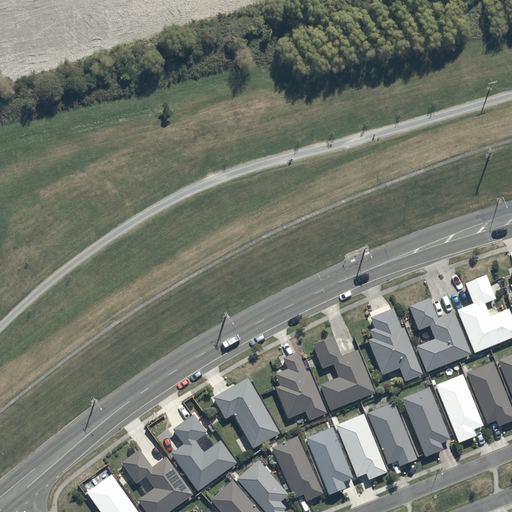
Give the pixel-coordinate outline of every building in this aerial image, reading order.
[(511,339),(511,312),(509,306),(489,315),(484,304),(496,298),(486,275),(465,283),(474,304),(457,311),(475,355),(511,339)] [(435,337),(416,345),(427,372),(472,353),(455,310),(437,318),(429,299),(408,308),(418,330),(430,326),(435,337)] [(368,342),(381,376),(400,368),(405,381),(424,373),(406,327),(401,329),(393,309),(370,319),(374,329),(369,331),(371,337),(366,339),(368,342)] [(333,335),(311,343),(321,369),(334,364),(339,377),(320,384),(330,410),(375,393),(358,349),(341,355),(333,335)] [(272,384),(288,419),(304,412),(309,423),(329,413),(308,367),(306,368),(298,352),(282,359),(286,368),(273,374),(277,381),(272,384)] [(511,355),(497,362),(511,398),(511,355)] [(511,405),(494,363),(464,376),(485,424),(494,420),(497,427),(511,420),(511,405)] [(475,428),(485,424),(464,376),(463,373),(434,385),(459,444),(478,436),(475,428)] [(212,397),(225,418),(232,414),(252,449),(281,433),(248,376),(212,397)] [(439,442),(450,438),(430,386),(400,397),(423,457),(442,450),(439,442)] [(367,412),(388,465),(398,461),(399,465),(417,458),(395,401),(367,412)] [(335,423),(356,478),(366,474),(368,479),(388,472),(364,411),(335,423)] [(239,464),(221,440),(204,452),(197,441),(207,434),(194,415),(172,430),(182,444),(170,453),(198,493),(239,464)] [(344,482),(355,477),(333,427),(305,440),(329,494),(346,487),(344,482)] [(270,450),(293,498),(303,494),(306,501),(324,492),(298,437),(270,450)] [(149,492),(136,501),(143,511),(168,511),(195,494),(168,456),(153,467),(140,449),(119,464),(135,486),(142,482),(149,492)] [(280,502),(288,495),(258,460),(236,479),(264,511),(283,511),(282,511),(286,508),(280,502)] [(100,511),(139,511),(106,468),(81,487),(100,511)] [(261,511),(232,480),(210,501),(219,511),(261,511)]
